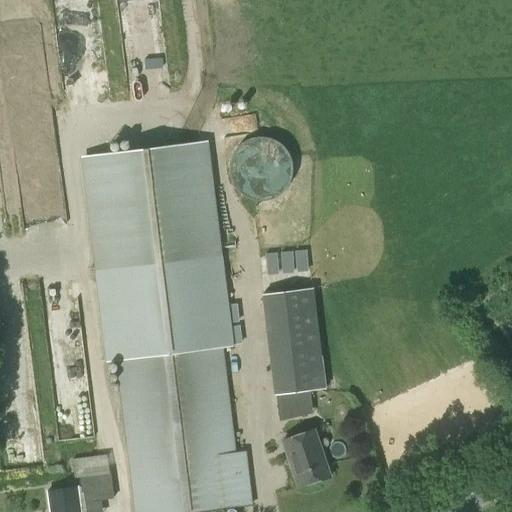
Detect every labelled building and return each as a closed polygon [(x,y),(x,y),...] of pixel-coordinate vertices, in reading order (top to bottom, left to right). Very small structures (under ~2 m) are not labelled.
[(254,200),(259,201),(265,200),(270,199),(275,197),(279,194),(283,191),(287,186),(289,182),(291,177),(292,171),(292,166),(291,161),(289,156),(286,151),(283,147),(279,143),(274,141),(270,139),(264,137),(259,137),(254,138),(249,139),(244,141),(239,144),(236,148),(233,152),(230,157),(229,162),(228,168),(228,173),(229,178),(231,183),(234,188),(237,192),(240,194),(244,197),(249,199),(254,200)] [(223,278),(103,293),(111,358),(116,358),(134,511),(200,511),(253,506),(248,469),(238,470),(223,344),(231,343),(223,278)] [(275,394),(326,388),(324,368),(273,374),(275,394)] [(303,391),(276,394),(278,416),(306,413),(303,391)] [(298,487),(330,476),(313,429),(282,440),(298,487)] [(94,511),(93,501),(74,504),(74,511),(94,511)]
